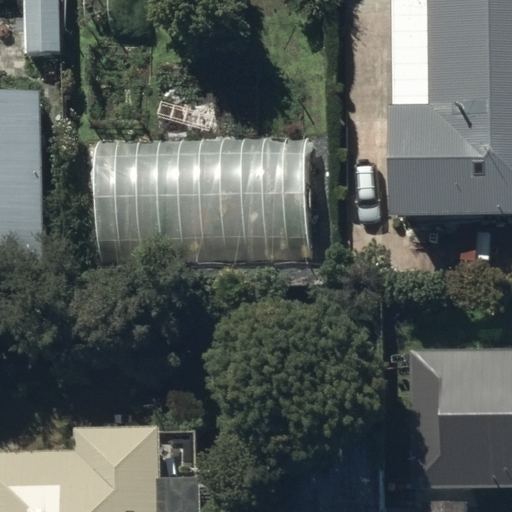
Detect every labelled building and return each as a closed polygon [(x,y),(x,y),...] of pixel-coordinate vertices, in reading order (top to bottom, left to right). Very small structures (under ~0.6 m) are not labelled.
[(60,0),(24,0),(25,52),(61,51),(60,0)] [(511,226),(511,6),(433,8),(433,11),(398,11),(400,117),(395,117),(397,227),(511,226)] [(0,272),(45,272),(43,99),(0,99),(0,272)] [(309,143),(98,144),(99,259),(310,258),(309,143)] [(511,353),(413,354),(414,493),(511,492),(511,353)] [(83,465),(0,465),(0,511),(166,511),(165,440),(83,442),(83,465)] [(381,511),(382,440),(277,440),(277,511),(381,511)]
